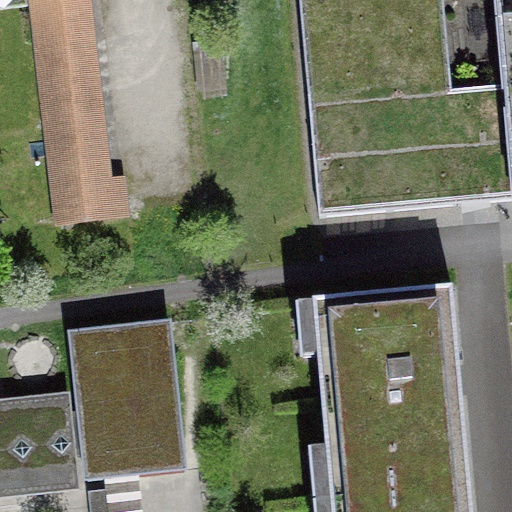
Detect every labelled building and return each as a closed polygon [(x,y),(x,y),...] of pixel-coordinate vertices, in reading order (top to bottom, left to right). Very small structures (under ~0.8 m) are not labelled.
[(28,0),(55,229),(131,221),(127,179),(114,181),(93,0),(28,0)] [(296,0),(319,227),(511,208),(499,85),(452,89),(443,0),(296,0)] [(511,0),(490,0),(492,13),(511,10),(511,0)] [(511,10),(492,13),(499,85),(511,208),(511,10)] [(306,455),(310,505),(478,490),(461,293),(290,308),(295,368),(321,366),(329,453),(306,455)] [(193,475),(178,328),(71,338),(77,400),(0,407),(0,503),(85,495),(84,485),(193,475)] [(479,511),(478,490),(310,505),(310,511),(479,511)]
